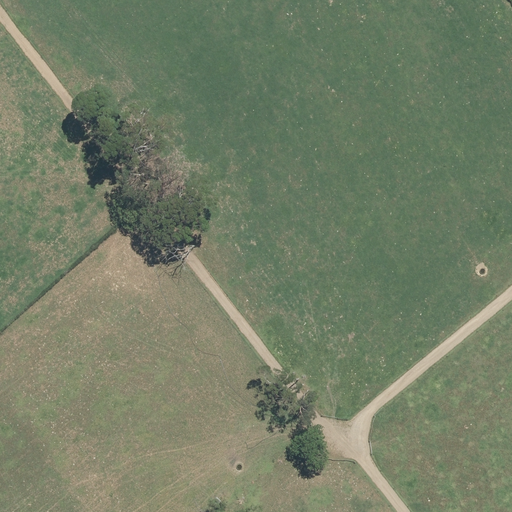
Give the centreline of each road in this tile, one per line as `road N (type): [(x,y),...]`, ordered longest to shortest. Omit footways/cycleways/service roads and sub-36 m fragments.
road 1 (track): [(404,511),(345,434),(323,426),(0,11)]
road 2 (track): [(345,434),(511,293)]
